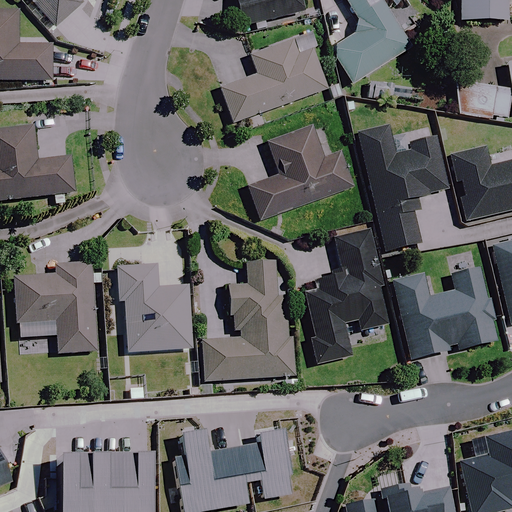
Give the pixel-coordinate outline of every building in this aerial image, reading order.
[(21,0),(51,33),(80,7),(73,0),(21,0)] [(230,0),(235,28),(302,18),(299,0),(230,0)] [(339,0),(360,33),(327,53),(348,88),(407,52),(376,0),(383,0),(389,8),(402,0),(401,0),(339,0)] [(503,0),(456,0),(456,23),(503,24),(503,0)] [(0,84),(46,85),(46,47),(16,47),(16,16),(0,15),(0,84)] [(293,59),(287,42),(246,57),(253,78),(216,91),(228,126),(323,92),(309,53),(293,59)] [(464,85),(460,112),(505,119),(510,92),(464,85)] [(34,163),(31,130),(0,133),(0,204),(70,197),(66,160),(34,163)] [(317,162),(306,130),(262,146),(274,180),(243,191),(254,223),(351,190),(339,155),(317,162)] [(428,201),(427,197),(441,194),(429,141),(398,148),(400,156),(389,159),(383,130),(355,136),(381,255),(415,247),(408,217),(417,215),(415,204),(428,201)] [(511,213),(511,163),(483,170),(479,150),(449,157),(464,224),(511,213)] [(326,279),(311,282),(312,293),(302,295),(313,367),(345,362),(339,325),(352,323),(354,333),(380,329),(365,234),(331,239),(336,271),(325,272),(326,279)] [(511,244),(489,250),(507,328),(511,326),(511,244)] [(223,289),(225,315),(228,315),(229,333),(234,332),(235,341),(220,342),(196,344),(200,385),(289,378),(282,282),(272,282),(270,263),(241,265),(243,288),(223,289)] [(88,302),(87,267),(49,268),(49,279),(11,279),(11,326),(52,325),(52,355),(93,355),(93,301),(88,302)] [(152,291),(151,268),(113,269),(114,303),(120,303),(123,356),(185,352),(182,290),(152,291)] [(491,344),(474,271),(448,277),(452,294),(423,301),(417,278),(389,284),(407,363),(491,344)]
